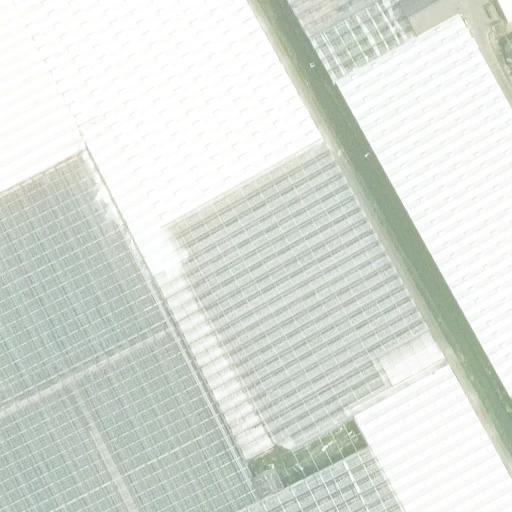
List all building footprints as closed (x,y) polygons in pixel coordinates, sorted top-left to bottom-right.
[(0,0),(0,196),(87,151),(243,463),(275,447),(290,453),(354,419),(372,450),(404,511),(511,511),(511,483),(446,363),(444,364),(281,65),(245,0),(0,0)] [(416,0),(386,0),(309,42),(511,406),(511,113),(460,20),(416,44),(397,10),(416,0)] [(448,0),(416,0),(397,10),(416,44),(460,20),(448,0)] [(511,0),(495,0),(506,22),(511,19),(511,0)] [(0,196),(0,511),(404,511),(372,450),(307,482),(285,494),(274,472),(253,483),(243,463),(87,151),(0,196)]
